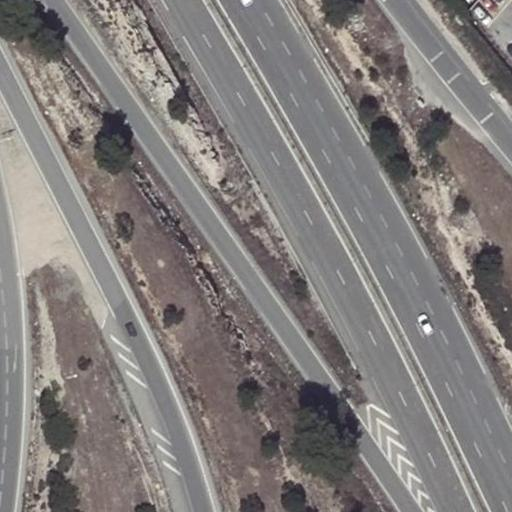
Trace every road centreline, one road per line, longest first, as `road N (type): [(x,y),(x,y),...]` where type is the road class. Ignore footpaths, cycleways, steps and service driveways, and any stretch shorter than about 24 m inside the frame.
road 1 (trunk): [(54,0),(396,511)]
road 2 (trunk): [(184,0),(374,316),(459,511)]
road 3 (trunk): [(505,511),(393,272),(237,0)]
road 4 (trunk): [(511,451),(407,246),(246,0)]
road 5 (secondary): [(0,72),(148,359),(203,511)]
road 6 (primary): [(0,210),(13,289),(2,422)]
road 7 (primary): [(511,142),(401,0)]
